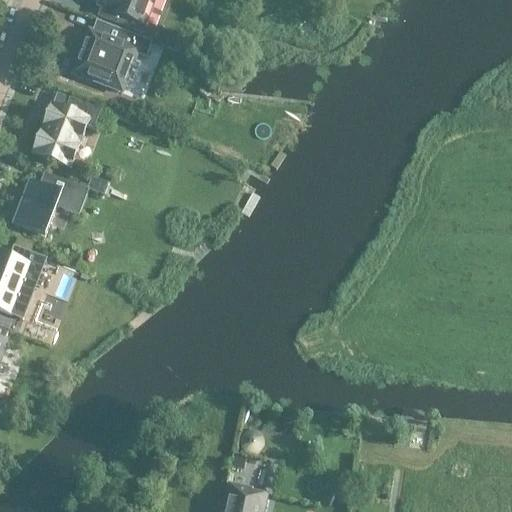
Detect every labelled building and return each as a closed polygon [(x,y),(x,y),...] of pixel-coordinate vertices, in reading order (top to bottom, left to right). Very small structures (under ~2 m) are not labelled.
[(106,0),(103,9),(118,14),(118,16),(151,29),(161,0),(106,0)] [(123,93),(143,39),(97,22),(93,33),(90,32),(84,48),(86,49),(82,59),(81,58),(75,74),(123,93)] [(94,132),(101,113),(70,101),(65,112),(52,107),(33,156),(70,170),(86,129),(94,132)] [(30,186),(14,228),(45,241),(58,209),(80,218),(89,193),(44,175),(39,189),(30,186)] [(0,312),(23,322),(30,302),(31,303),(36,292),(27,288),(34,270),(36,271),(41,259),(15,249),(10,260),(0,256),(0,312)] [(0,370),(10,345),(5,343),(9,334),(0,330),(0,370)] [(253,490),(252,490),(254,482),(231,477),(230,485),(229,485),(222,511),(266,511),(270,497),(253,492),(253,490)]
